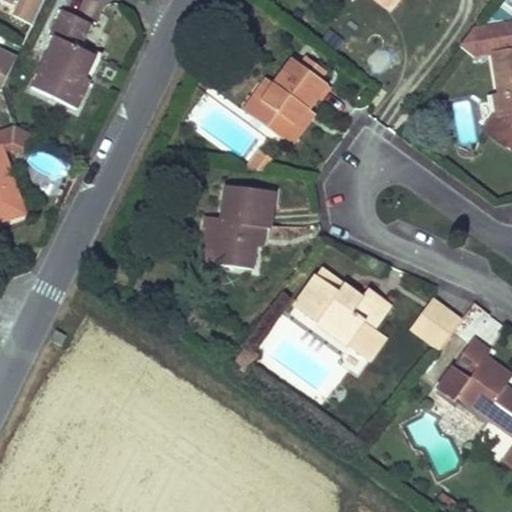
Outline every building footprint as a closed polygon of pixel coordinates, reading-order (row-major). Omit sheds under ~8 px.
[(13,0),(0,0),(0,8),(7,12),(13,0)] [(365,0),(389,17),(394,9),(381,0),(365,0)] [(381,0),(394,9),(400,0),(381,0)] [(511,0),(503,0),(500,6),(511,13),(511,0)] [(43,46),(50,49),(27,97),(72,119),(85,91),(80,88),(90,66),(73,58),(86,30),(57,16),(43,46)] [(511,22),(476,25),(466,39),(481,49),(490,48),(511,46),(511,22)] [(489,98),(492,116),(477,137),(497,152),(499,150),(511,159),(511,46),(490,48),(495,88),(489,98)] [(0,88),(10,69),(0,64),(0,88)] [(274,90),(256,116),(286,137),(308,106),(312,108),(324,90),(290,67),(274,90)] [(247,110),(256,116),(274,90),(265,83),(247,110)] [(458,145),(475,143),(470,101),(453,103),(458,145)] [(319,113),(312,108),(308,106),(286,137),(297,145),(319,113)] [(0,234),(22,227),(1,166),(0,162),(0,161),(15,156),(27,162),(32,150),(5,137),(0,139),(0,234)] [(274,152),(264,145),(254,160),(264,166),(274,152)] [(0,161),(0,162),(1,166),(15,161),(25,166),(27,162),(15,156),(0,161)] [(223,221),(215,269),(252,275),(259,232),(271,234),(276,196),(228,189),(223,221)] [(206,268),(215,269),(223,221),(213,220),(206,268)] [(291,309),(344,347),(359,326),(369,333),(388,307),(364,290),(357,299),(318,271),(291,309)] [(431,295),(409,328),(438,348),(461,315),(431,295)] [(470,341),(438,385),(511,439),(511,395),(502,388),(508,379),(484,361),(488,355),(470,341)]
